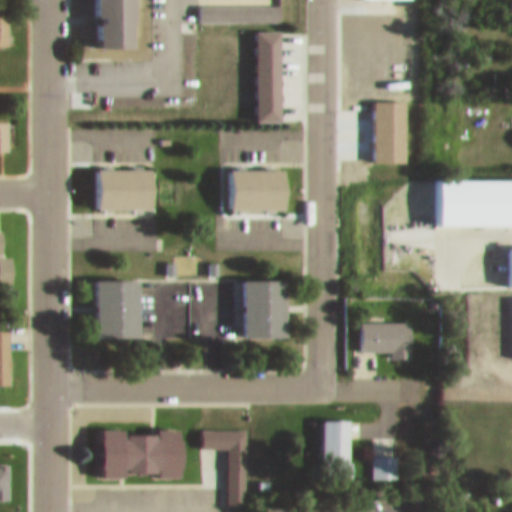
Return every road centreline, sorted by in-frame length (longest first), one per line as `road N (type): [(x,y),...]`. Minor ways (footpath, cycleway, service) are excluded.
road 1 (residential): [(319,0),(320,375)]
road 2 (residential): [(46,375),(46,0)]
road 3 (residential): [(320,375),(46,375)]
road 4 (residential): [(46,511),(46,375)]
